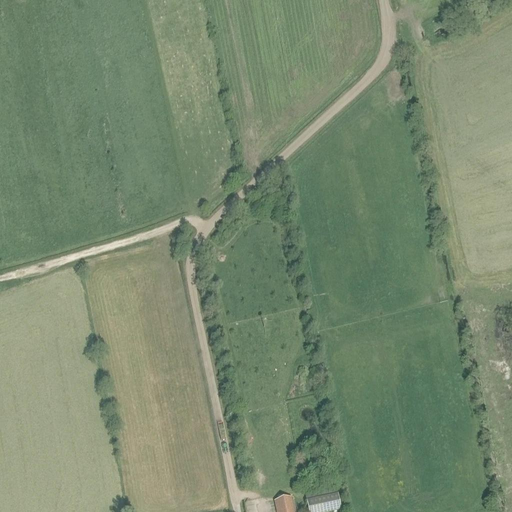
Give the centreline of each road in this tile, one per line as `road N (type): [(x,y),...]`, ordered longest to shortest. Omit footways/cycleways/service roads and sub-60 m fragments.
road 1 (unclassified): [(234,501),(190,256),(204,226),(384,60),(391,49),(381,0)]
road 2 (track): [(204,226),(184,219),(0,278)]
